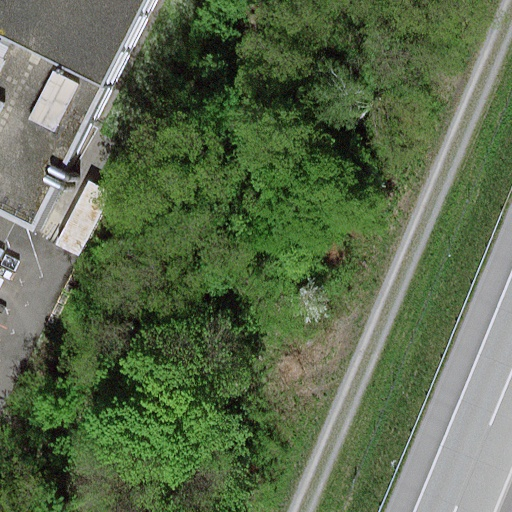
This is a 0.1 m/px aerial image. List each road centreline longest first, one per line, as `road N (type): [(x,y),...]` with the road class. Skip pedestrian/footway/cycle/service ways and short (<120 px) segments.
road 1 (track): [(500,0),(286,511)]
road 2 (motorway): [(511,380),(456,511)]
